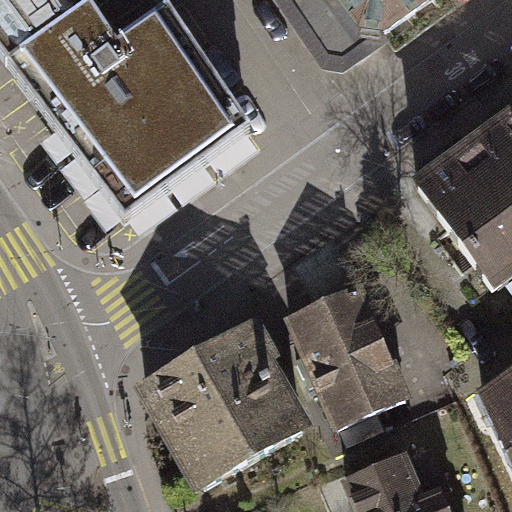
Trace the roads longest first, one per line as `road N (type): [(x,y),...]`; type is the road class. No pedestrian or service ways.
road 1 (residential): [(73,353),(511,31)]
road 2 (tertiary): [(21,280),(22,401),(0,468)]
road 3 (tertiary): [(129,511),(73,353)]
